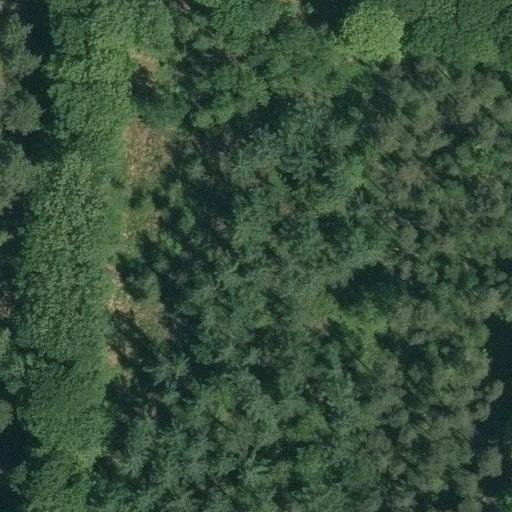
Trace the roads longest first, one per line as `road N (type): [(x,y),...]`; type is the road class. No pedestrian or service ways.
road 1 (track): [(35,511),(67,0)]
road 2 (track): [(511,28),(335,0)]
